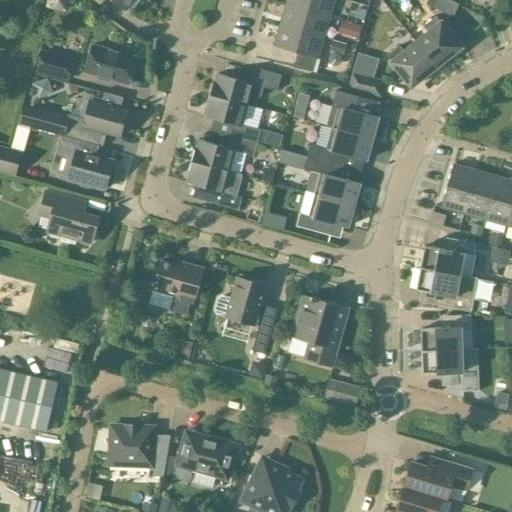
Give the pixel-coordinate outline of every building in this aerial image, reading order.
[(113,0),(126,10),(133,0),(94,0),(100,5),(103,0),(113,0)] [(330,16),(334,0),(287,0),(287,3),(330,16)] [(428,0),(427,3),(454,16),(460,3),(452,0),(428,0)] [(323,37),(330,16),(287,3),(281,24),(323,37)] [(442,21),(417,41),(437,66),(440,64),(443,65),(450,59),(450,56),(462,46),(442,21)] [(297,52),(293,66),(312,72),(312,71),(316,58),(317,58),(323,37),(281,24),(275,45),(297,52)] [(437,66),(417,41),(392,61),(412,86),(424,77),(427,78),(434,72),(434,69),(437,66)] [(86,71),(128,82),(136,57),(93,45),(86,71)] [(36,73),(67,81),(73,60),(41,51),(36,73)] [(210,93),(247,104),(250,95),(261,98),(264,88),(277,92),(282,76),(255,68),(251,83),(219,73),(216,81),(214,81),(210,93)] [(350,88),(380,94),(383,81),(353,74),(350,88)] [(379,117),(376,116),(380,101),(363,97),(337,89),(327,125),(333,127),(373,138),(379,117)] [(206,116),(213,117),(233,123),(230,134),(257,142),(260,130),(260,129),(242,124),(247,104),(210,93),(207,106),(209,107),(206,116)] [(120,135),(122,127),(126,126),(127,121),(125,118),(127,110),(90,100),(83,125),(120,135)] [(20,122),(64,134),(69,116),(25,104),(20,122)] [(294,116),(303,119),(306,108),(297,106),(294,116)] [(311,143),(307,156),(342,165),(345,153),(367,159),(373,138),(333,127),(327,148),(311,143)] [(196,147),(192,160),(229,170),(235,148),(253,153),(256,142),(230,134),(226,146),(200,139),(198,148),(196,147)] [(0,170),(14,175),(21,152),(0,145),(0,170)] [(106,188),(107,183),(111,184),(116,166),(112,165),(113,160),(76,150),(69,178),(106,188)] [(311,171),(306,191),(355,205),(360,183),(338,177),(342,165),(307,156),(304,169),(311,171)] [(229,170),(192,160),(189,172),(191,173),(188,182),(214,189),(211,202),(239,209),(243,196),(237,195),(243,174),(229,170)] [(441,206),(464,213),(476,170),(454,163),(441,206)] [(464,213),(486,219),(498,176),(476,170),(464,213)] [(486,219),(508,225),(511,211),(511,179),(498,176),(486,219)] [(77,238),(92,242),(98,217),(83,213),(87,200),(45,189),(39,214),(51,217),(47,232),(62,235),(61,239),(75,243),(77,238)] [(349,226),(355,205),(306,191),(296,225),(331,235),(335,222),(349,226)] [(425,245),(421,267),(470,276),(477,243),(452,238),(450,250),(425,245)] [(508,262),(510,249),(493,246),(491,260),(508,262)] [(193,295),(196,296),(204,267),(178,260),(177,265),(161,260),(153,289),(174,295),(170,309),(187,314),(193,295)] [(470,277),(470,276),(421,267),(416,288),(441,293),(439,305),(471,311),(478,278),(470,277)] [(215,310),(219,314),(255,324),(266,285),(237,277),(231,298),(224,295),(219,297),(215,310)] [(331,365),(340,336),(348,308),(334,304),(304,295),(293,336),(311,341),(306,358),(331,365)] [(421,328),(422,350),(462,349),(461,327),(471,327),(471,314),(446,315),(446,327),(421,328)] [(511,317),(506,317),(503,340),(511,340),(511,317)] [(253,350),(265,354),(272,329),(260,325),(253,350)] [(462,349),(422,350),(423,372),(448,371),(448,383),(474,382),(473,360),(462,360),(462,349)] [(0,420),(47,431),(58,381),(0,367),(0,420)] [(358,403),(361,383),(328,378),(325,399),(358,403)] [(509,394),(498,393),(496,408),(507,409),(509,394)] [(149,476),(164,476),(167,454),(154,454),(155,426),(111,424),(110,465),(150,466),(149,476)] [(237,445),(201,435),(186,430),(181,449),(173,477),(190,482),(193,469),(215,475),(228,479),(237,445)] [(477,468),(479,461),(450,452),(448,458),(477,468)] [(263,457),(255,474),(242,500),(267,511),(269,511),(270,510),(274,511),(285,511),(290,505),(292,506),(299,492),(296,491),(302,479),(286,471),(287,468),(275,463),(263,457)] [(412,462),(405,486),(446,499),(450,486),(466,491),(473,468),(446,460),(443,471),(412,462)] [(446,499),(405,486),(398,510),(404,511),(437,511),(442,498),(446,499)]
